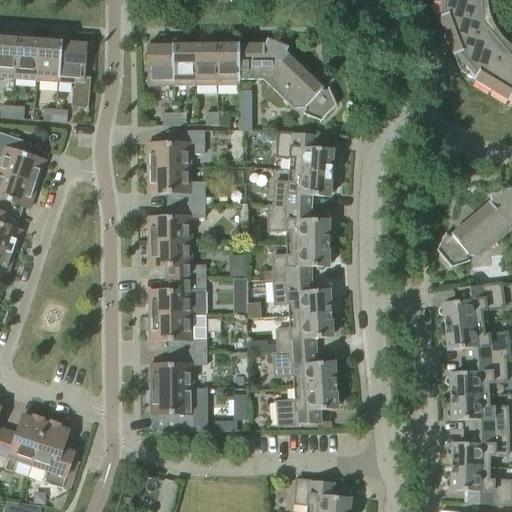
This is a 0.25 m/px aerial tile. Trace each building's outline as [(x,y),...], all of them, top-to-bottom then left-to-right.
[(443,0),(444,16),(439,18),(453,57),(459,55),(477,76),(473,81),(509,102),(511,97),(511,58),(483,24),(481,0),(443,0)] [(8,39),(0,38),(0,78),(15,80),(18,35),(8,34),(8,39)] [(28,35),(18,35),(15,80),(36,82),(39,42),(27,41),(28,35)] [(39,42),(36,82),(58,83),(61,38),(51,37),(51,43),(39,42)] [(61,38),(58,83),(84,85),(87,45),(70,44),(71,39),(61,38)] [(174,87),(173,41),(164,41),(164,47),(147,47),(147,87),(174,87)] [(195,87),(195,47),(183,47),(183,41),(173,41),(174,87),(195,87)] [(207,46),(195,47),(195,87),(217,86),(216,41),(207,41),(207,46)] [(239,81),(238,46),(226,46),(226,41),(216,41),(217,86),(239,86),(239,81)] [(265,46),(238,46),(239,81),(263,81),(292,110),(303,110),(305,111),(303,116),(321,123),(336,107),(329,89),(324,91),(285,54),(287,49),(267,41),(265,46)] [(239,132),(251,132),(251,92),(239,92),(239,132)] [(12,120),(13,108),(1,107),(0,119),(12,120)] [(13,108),(12,120),(23,121),(24,109),(13,108)] [(55,123),(56,111),(44,110),(43,122),(55,123)] [(67,112),(56,111),(55,123),(66,124),(67,112)] [(217,126),(217,114),(205,114),(206,127),(217,126)] [(229,114),(217,114),(217,126),(229,126),(229,114)] [(174,127),(174,115),(162,115),(163,127),(174,127)] [(174,115),(174,127),(186,127),(186,115),(174,115)] [(147,170),(190,170),(190,156),(204,155),(204,132),(174,133),(174,145),(147,145),(147,170)] [(0,162),(0,173),(37,186),(45,163),(20,154),(24,143),(0,134),(0,158),(1,159),(0,162)] [(289,172),(331,175),(332,164),(333,164),(335,163),(336,163),(337,162),(337,161),(337,160),(337,158),(337,157),(336,156),(335,155),(334,154),(333,154),(328,154),(328,151),(315,150),(316,137),(278,134),(276,158),(290,159),(289,172)] [(190,170),(147,170),(147,195),(174,195),(175,207),(205,206),(204,183),(190,184),(190,170)] [(331,175),(289,172),(288,184),(275,183),(273,208),(311,209),(312,197),(324,198),(325,195),(331,196),(332,195),(333,195),(334,194),(335,193),(335,192),(335,191),(335,190),(335,189),(334,188),(333,187),(332,186),(331,186),(331,175)] [(37,186),(0,173),(0,212),(0,213),(4,201),(29,210),(37,186)] [(511,195),(511,196),(510,191),(490,197),(491,202),(450,237),(445,235),(437,252),(451,269),(469,263),(467,258),(469,257),(480,257),(511,231),(511,195)] [(205,206),(175,207),(175,218),(148,219),(148,244),(191,243),(191,219),(205,219),(205,206)] [(311,209),(273,208),(268,208),(268,232),(286,232),(286,245),(329,245),(329,234),(330,234),(331,233),(332,232),(333,232),(333,231),(334,229),(334,228),(333,227),(333,226),(332,225),(330,224),(324,224),(324,221),(311,221),(311,209)] [(0,212),(0,213),(0,212),(0,251),(14,256),(22,232),(0,224),(0,212)] [(233,233),(233,242),(244,242),(244,228),(237,228),(233,233)] [(191,243),(148,244),(148,269),(175,268),(175,280),(205,280),(205,267),(191,267),(191,243)] [(273,257),(273,282),(311,280),(311,268),(323,268),(323,266),(330,266),(331,265),(332,264),(333,263),(333,262),(334,261),(333,260),(333,259),(332,258),(332,257),(331,257),(330,256),(329,256),(329,245),(286,245),(286,257),(273,257)] [(0,277),(6,280),(14,256),(0,251),(0,277)] [(244,255),(231,255),(232,275),(244,275),(244,255)] [(205,280),(175,280),(176,292),(149,292),(149,317),(192,317),(206,317),(205,280)] [(288,306),(288,318),(331,315),(330,304),(331,304),(332,303),(333,303),(334,302),(334,301),(335,300),(335,299),(335,298),(334,297),(334,296),(333,295),(332,294),(330,294),(324,294),(324,292),(311,293),(311,280),(273,282),(274,307),(288,306)] [(445,328),(487,324),(486,311),(504,309),(501,285),(458,290),(460,303),(447,305),(447,307),(442,308),(441,308),(440,309),(439,310),(438,311),(438,312),(438,313),(438,314),(439,315),(439,316),(440,316),(441,317),(442,317),(443,317),(445,328)] [(246,305),(232,305),(232,315),(246,314),(246,305)] [(331,315),(288,318),(289,330),(276,331),(278,355),(316,352),(315,340),(327,339),(327,336),(333,336),(334,335),(336,335),(336,334),(337,332),(337,330),(337,329),(336,328),(335,327),(334,326),(333,326),(332,326),(331,315)] [(176,342),(176,354),(206,354),(206,340),(206,317),(192,317),(149,317),(149,342),(176,342)] [(487,324),(445,328),(446,340),(445,340),(444,340),(443,341),(442,342),(442,343),(442,345),(442,346),(442,347),(443,348),(444,348),(444,349),(446,349),(447,349),(452,349),(452,351),(465,350),(467,362),(504,359),(509,358),(506,334),(489,336),(487,324)] [(316,352),(278,355),(273,355),(274,378),(292,377),(293,390),(336,387),(335,376),(337,375),(338,374),(339,373),(340,371),(340,370),(339,368),(337,367),(337,366),(335,366),(329,366),(329,364),(316,364),(316,352)] [(206,354),(176,354),(176,366),(149,366),(150,391),(193,391),(192,367),(206,366),(206,354)] [(504,359),(467,362),(467,374),(454,375),(454,377),(449,377),(448,378),(446,378),(446,379),(445,380),(445,381),(445,382),(445,384),(445,385),(446,386),(447,387),(448,387),(449,387),(450,398),(493,396),(492,384),(505,383),(504,359)] [(336,387),(293,390),(294,402),(276,404),(278,427),(320,425),(320,411),(332,411),(332,408),(338,408),(339,407),(340,406),(341,405),(342,404),(342,403),(342,402),(342,401),(341,400),(340,399),(339,398),(338,398),(337,398),(336,387)] [(206,390),(193,391),(150,391),(150,416),(177,416),(177,428),(207,427),(207,404),(206,390)] [(232,396),(232,422),(245,422),(245,396),(232,396)] [(493,396),(450,398),(451,410),(449,410),(448,410),(447,411),(446,412),(446,413),(446,415),(446,416),(447,417),(447,418),(448,418),(449,419),(450,419),(456,419),(456,422),(469,421),(470,433),(508,433),(507,408),(493,409),(493,396)] [(14,442),(3,438),(0,446),(0,469),(13,473),(17,462),(31,467),(46,424),(43,423),(42,420),(34,417),(31,419),(23,417),(14,442)] [(48,425),(46,424),(31,467),(46,472),(42,483),(62,490),(71,461),(60,457),(68,432),(60,429),(59,426),(51,423),(48,425)] [(508,433),(470,433),(469,445),(457,445),(457,447),(451,447),(450,448),(448,448),(447,449),(447,450),(446,451),(446,452),(447,454),(447,455),(448,456),(449,457),(450,457),(451,457),(451,468),(493,469),(494,457),(507,457),(508,433)] [(493,469),(451,468),(450,479),(449,480),(448,480),(447,481),(446,481),(446,483),(445,484),(446,485),(446,486),(446,487),(447,488),(448,489),(449,489),(450,489),(455,489),(455,492),(468,492),(468,505),(511,507),(511,482),(493,482),(493,469)] [(351,511),(352,511),(353,511),(353,510),(354,509),(354,508),(354,507),(354,505),(353,504),(351,503),(345,502),(345,499),(332,498),(334,485),(296,481),(294,505),(307,507),(306,511),(351,511)] [(7,500),(4,511),(39,511),(41,506),(7,500)]
